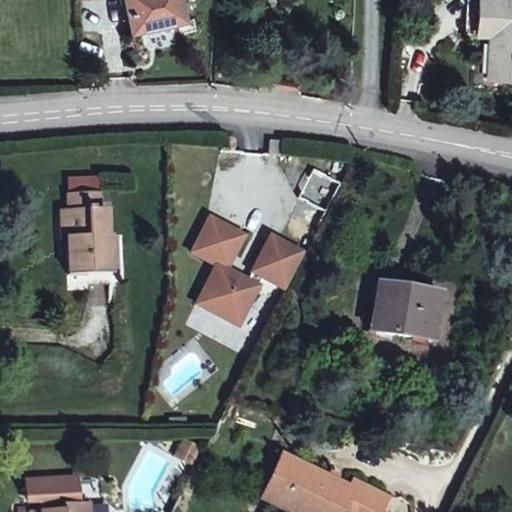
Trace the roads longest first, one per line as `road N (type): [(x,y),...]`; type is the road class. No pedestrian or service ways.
road 1 (unclassified): [(0,123),(206,100),(511,154)]
road 2 (unknown): [(432,488),(511,332)]
road 3 (unknown): [(351,123),(360,0)]
